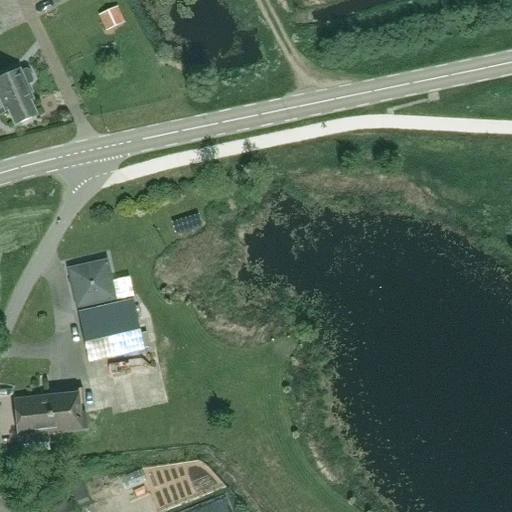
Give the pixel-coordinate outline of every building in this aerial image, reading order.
[(20,68),(0,76),(0,100),(11,126),(36,115),(30,100),(33,99),(26,84),(31,82),(32,78),(28,69),(26,68),(21,70),(20,68)] [(66,268),(75,309),(117,299),(107,258),(66,268)] [(132,299),(77,311),(88,363),(144,350),(132,299)] [(49,450),(47,433),(86,429),(84,412),(75,413),(73,394),(15,400),(18,436),(23,435),(25,452),(49,450)] [(148,469),(71,474),(72,489),(127,486),(128,502),(150,500),(148,469)]
